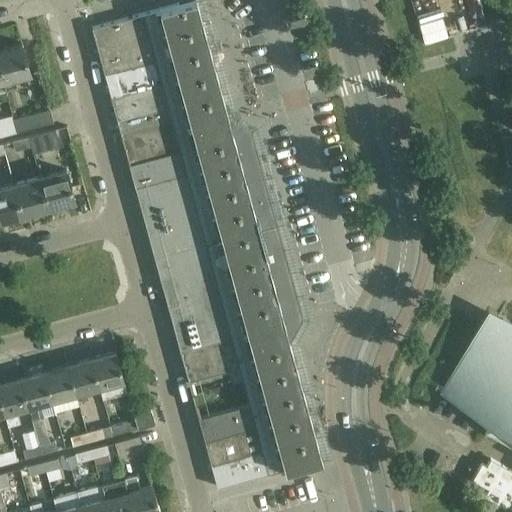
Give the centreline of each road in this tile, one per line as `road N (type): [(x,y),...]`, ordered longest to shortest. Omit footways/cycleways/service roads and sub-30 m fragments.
road 1 (tertiary): [(401,257),(402,221),(341,0)]
road 2 (tertiary): [(401,257),(350,356),(343,388),(352,454),(373,495)]
road 3 (tertiary): [(373,495),(361,406),(366,364),(405,283),(401,257)]
road 4 (residential): [(123,214),(62,0)]
road 5 (residential): [(202,511),(147,309)]
road 6 (residential): [(0,352),(147,309)]
road 7 (residential): [(0,246),(123,214)]
